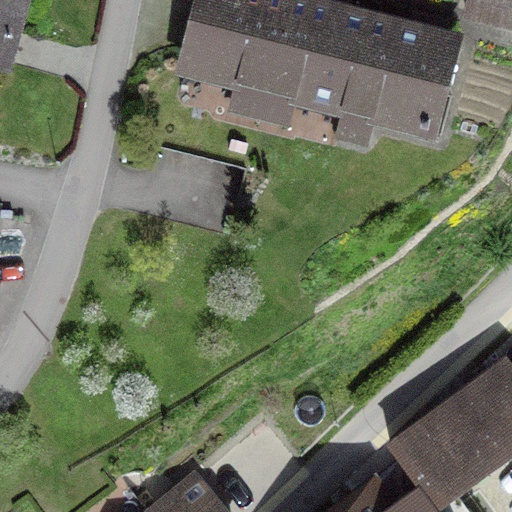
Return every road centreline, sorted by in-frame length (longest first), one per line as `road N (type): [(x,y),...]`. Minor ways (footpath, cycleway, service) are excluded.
road 1 (residential): [(122,0),(77,215),(0,362)]
road 2 (residential): [(302,511),(511,300)]
